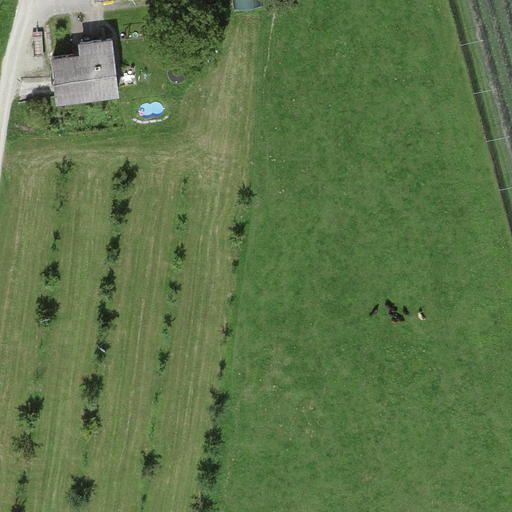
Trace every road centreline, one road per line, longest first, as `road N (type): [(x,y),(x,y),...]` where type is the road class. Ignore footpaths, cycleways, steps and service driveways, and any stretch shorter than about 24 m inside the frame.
road 1 (track): [(458,0),(511,202)]
road 2 (track): [(0,130),(7,71),(29,0)]
